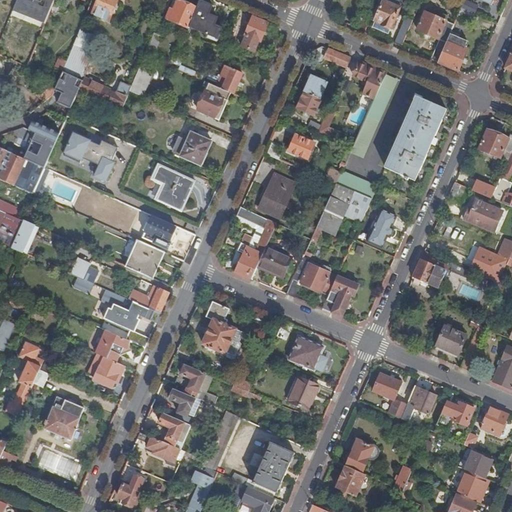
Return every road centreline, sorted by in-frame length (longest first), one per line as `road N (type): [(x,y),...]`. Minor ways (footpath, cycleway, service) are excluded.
road 1 (residential): [(198,270),(308,23)]
road 2 (residential): [(480,96),(371,343)]
road 3 (residential): [(89,511),(198,270)]
road 4 (residential): [(371,343),(198,270)]
road 5 (residential): [(308,23),(480,96)]
road 6 (residential): [(371,343),(297,511)]
road 7 (residential): [(511,402),(371,343)]
